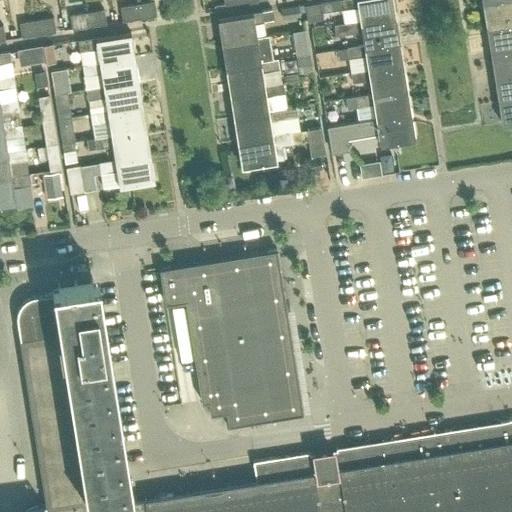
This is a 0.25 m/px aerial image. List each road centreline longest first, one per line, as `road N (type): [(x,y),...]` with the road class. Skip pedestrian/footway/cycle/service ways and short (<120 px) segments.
road 1 (residential): [(511,399),(164,455),(147,437),(119,235)]
road 2 (residential): [(119,235),(511,174)]
road 3 (residential): [(0,253),(119,235)]
